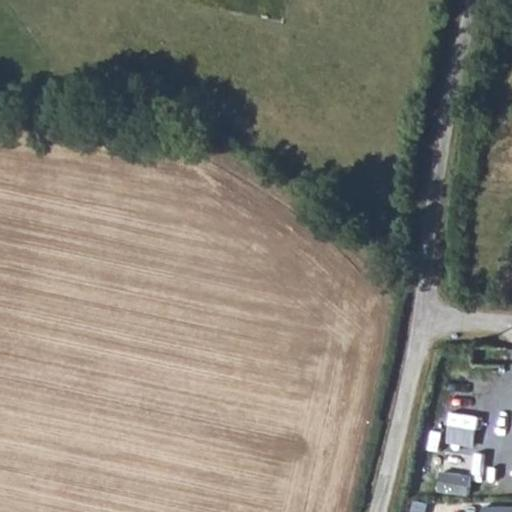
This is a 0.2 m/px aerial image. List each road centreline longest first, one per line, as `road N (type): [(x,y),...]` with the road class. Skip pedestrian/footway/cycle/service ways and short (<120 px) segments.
road 1 (unclassified): [(472,0),(438,161),(422,320)]
road 2 (unclassified): [(422,320),(378,511)]
